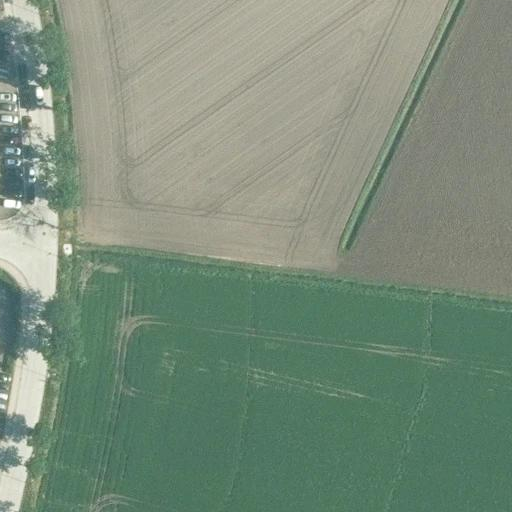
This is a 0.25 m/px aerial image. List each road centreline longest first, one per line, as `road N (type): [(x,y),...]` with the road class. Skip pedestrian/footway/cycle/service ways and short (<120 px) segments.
road 1 (unclassified): [(43,258),(40,143),(17,0)]
road 2 (unclassified): [(5,511),(22,444),(43,258)]
